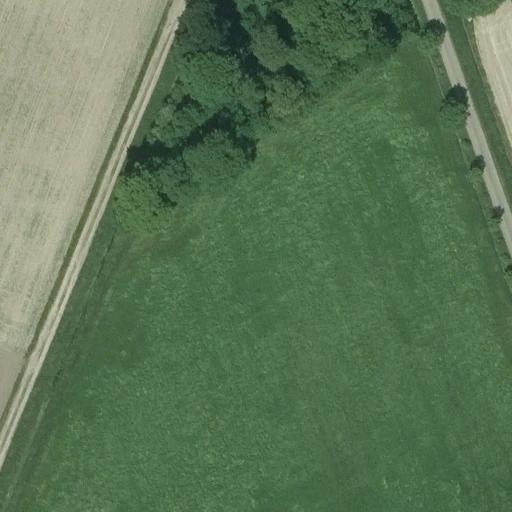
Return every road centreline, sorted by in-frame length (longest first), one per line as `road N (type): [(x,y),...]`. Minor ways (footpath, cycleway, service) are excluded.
road 1 (track): [(189,0),(0,461)]
road 2 (unclassified): [(426,0),(511,246)]
